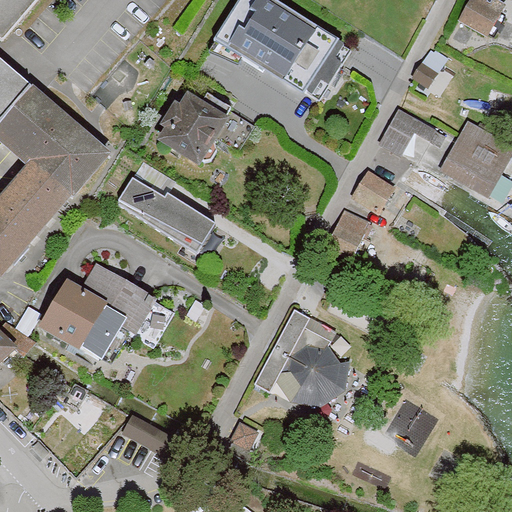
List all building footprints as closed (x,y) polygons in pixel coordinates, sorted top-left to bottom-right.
[(42,0),(0,0),(0,129),(31,93),(0,65),(0,50),(13,35),(42,0)] [(352,51),(270,0),(242,0),(214,45),(316,109),(352,51)] [(505,5),(496,0),(469,0),(458,20),(487,37),(505,5)] [(415,80),(431,89),(448,58),(432,49),(415,80)] [(112,161),(31,93),(0,129),(0,146),(27,170),(0,201),(0,286),(3,289),(112,161)] [(237,127),(189,96),(155,149),(203,179),(237,127)] [(426,130),(400,116),(381,147),(408,160),(426,130)] [(511,170),(511,144),(473,120),(441,170),(492,202),(511,170)] [(400,192),(374,176),(355,204),(382,221),(400,192)] [(233,240),(137,181),(117,213),(213,272),(233,240)] [(377,231),(347,214),(326,251),(356,268),(377,231)] [(122,310),(77,283),(45,337),(90,363),(122,310)] [(275,398),(284,385),(295,406),(317,413),(338,404),(347,382),(340,360),(319,349),(297,355),(313,323),(297,315),(258,387),(275,398)] [(175,444),(135,420),(125,436),(166,460),(175,444)] [(260,438),(241,427),(231,445),(250,456),(260,438)]
